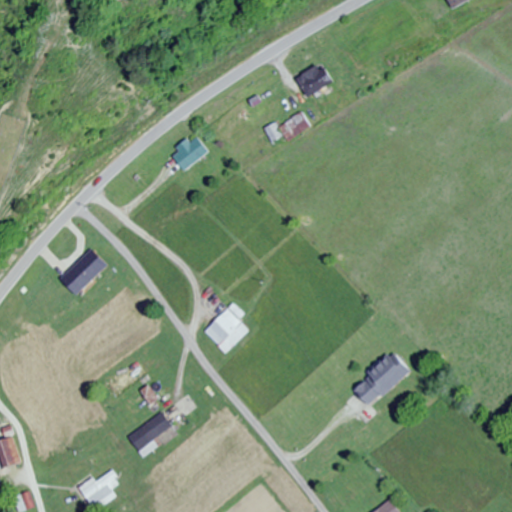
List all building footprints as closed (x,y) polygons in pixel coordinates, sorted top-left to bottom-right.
[(446,0),(453,10),(468,0),(446,0)] [(330,81),(317,63),(294,80),(307,98),(330,81)] [(168,155),(180,172),(207,154),(195,136),(168,155)] [(106,265),(90,249),(59,280),(75,296),(106,265)] [(241,324),(226,309),(204,332),(223,350),(238,334),(234,331),(241,324)] [(409,371),(392,352),(352,390),(370,409),(409,371)] [(118,401),(148,375),(134,359),(104,384),(118,401)] [(164,406),(147,386),(127,403),(144,422),(164,406)] [(130,438),(141,452),(173,426),(163,413),(130,438)] [(0,467),(1,470),(22,463),(13,436),(0,440),(0,467)] [(84,489),(100,511),(119,497),(114,491),(123,484),(114,472),(98,484),(95,480),(84,489)] [(19,511),(35,511),(35,496),(19,496),(19,511)] [(400,511),(392,501),(377,511),(400,511)]
